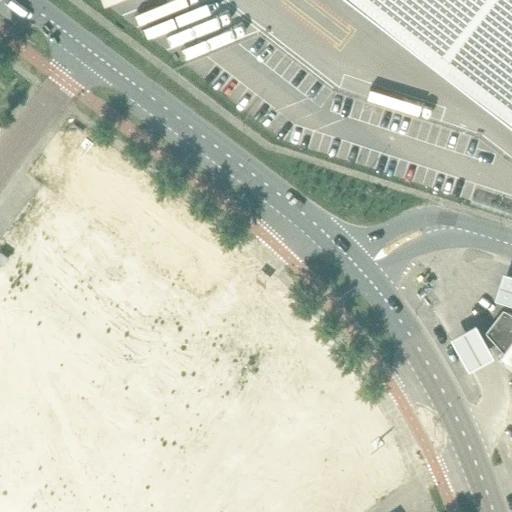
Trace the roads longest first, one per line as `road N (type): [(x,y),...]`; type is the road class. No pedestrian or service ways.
road 1 (tertiary): [(365,274),(305,214),(94,55)]
road 2 (tertiary): [(491,511),(429,366),(365,274)]
road 3 (unclassified): [(511,244),(420,231),(365,274)]
road 4 (unclassified): [(0,175),(94,55)]
